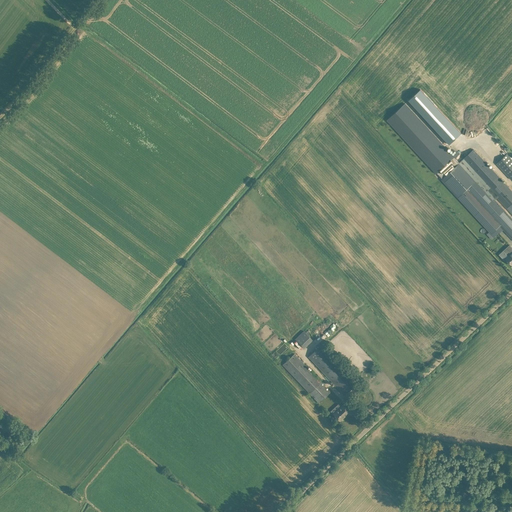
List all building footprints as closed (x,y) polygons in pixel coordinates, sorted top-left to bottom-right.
[(420,89),(408,99),(449,144),(456,138),(461,133),(420,89)] [(405,104),(387,120),(436,173),(437,172),(443,178),(441,180),(442,180),(458,197),(464,205),(489,231),(490,233),(495,228),(499,225),(511,237),(511,238),(511,218),(487,191),(480,184),(477,180),(476,180),(460,163),(459,163),(454,157),(405,104)] [(463,159),(459,163),(460,163),(476,180),(477,180),(480,184),(487,191),(489,189),(511,213),(511,191),(474,149),(473,150),(463,159)] [(511,159),(507,154),(496,164),(505,173),(511,180),(511,178),(511,159)] [(327,325),(331,332),(339,328),(335,321),(327,325)] [(304,331),(295,339),(304,348),(312,340),(311,339),(305,332),(304,331)] [(276,351),(280,355),(288,347),(284,343),(276,351)] [(308,357),(341,391),(344,395),(357,383),(320,345),(308,357)] [(330,392),(294,354),(283,365),(318,403),(330,392)] [(333,414),(336,418),(340,421),(343,418),(342,417),(349,411),(343,404),(333,414)]
